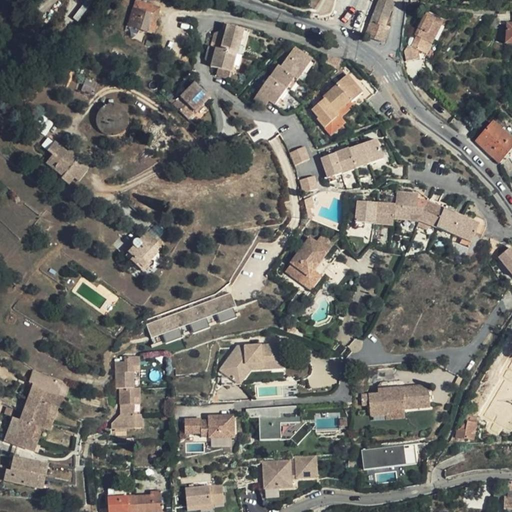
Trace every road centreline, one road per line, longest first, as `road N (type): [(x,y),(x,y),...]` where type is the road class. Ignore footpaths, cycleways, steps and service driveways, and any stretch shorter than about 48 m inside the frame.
road 1 (residential): [(373,56),(229,17),(203,21),(199,58),(217,112),(207,141),(107,193)]
road 2 (residential): [(287,511),(320,498),(363,500),(511,476)]
road 3 (secondary): [(373,56),(417,118),(482,168),(511,207)]
